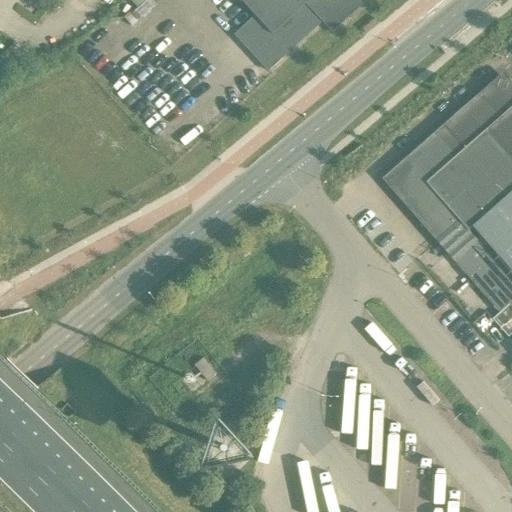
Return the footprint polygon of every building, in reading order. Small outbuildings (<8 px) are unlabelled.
[(246,0),(258,12),(234,34),(268,71),(321,21),(333,33),(368,0),(246,0)] [(9,48),(7,52),(24,64),(32,53),(15,41),(9,48)] [(480,95),(383,180),(437,241),(446,251),(463,236),(472,246),(481,238),(511,272),(511,83),(504,74),(480,95)] [(472,246),(463,236),(446,251),(470,279),(485,297),(499,312),(511,300),(511,272),(481,238),(472,246)] [(511,304),(511,303),(494,319),(501,328),(511,318),(511,304)] [(511,318),(501,328),(509,336),(511,333),(511,318)] [(207,381),(216,373),(203,357),(194,365),(207,381)]
